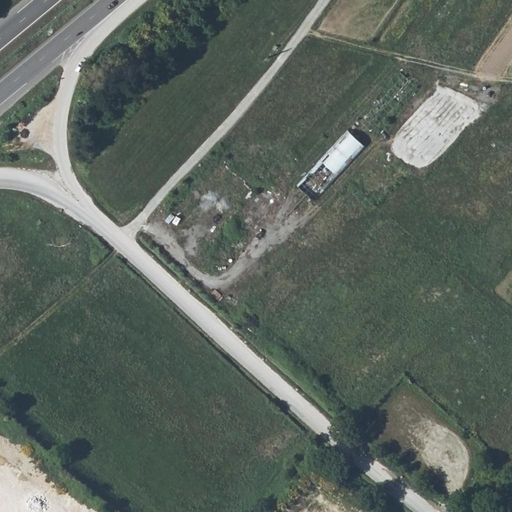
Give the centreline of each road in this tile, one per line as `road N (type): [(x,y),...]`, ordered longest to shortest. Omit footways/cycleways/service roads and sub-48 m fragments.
road 1 (trunk): [(91,213),(61,147),(63,109),(75,68),(137,0)]
road 2 (track): [(302,30),(511,78)]
road 3 (trunk): [(0,93),(113,0)]
road 4 (track): [(330,436),(426,511)]
